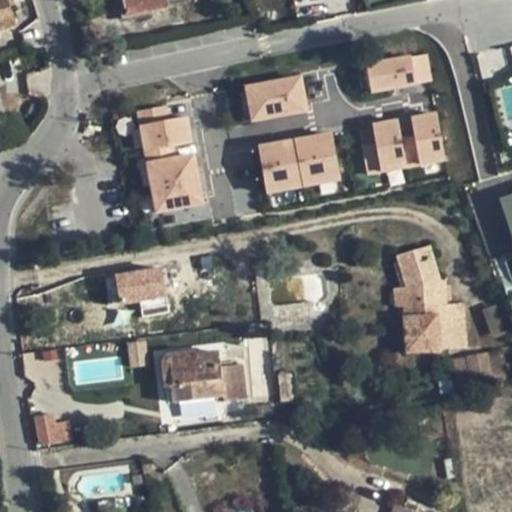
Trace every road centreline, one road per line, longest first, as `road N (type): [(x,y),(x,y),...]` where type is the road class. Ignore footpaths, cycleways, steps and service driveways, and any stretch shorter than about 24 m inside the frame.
road 1 (residential): [(47,0),(65,106),(0,184)]
road 2 (residential): [(0,350),(21,511)]
